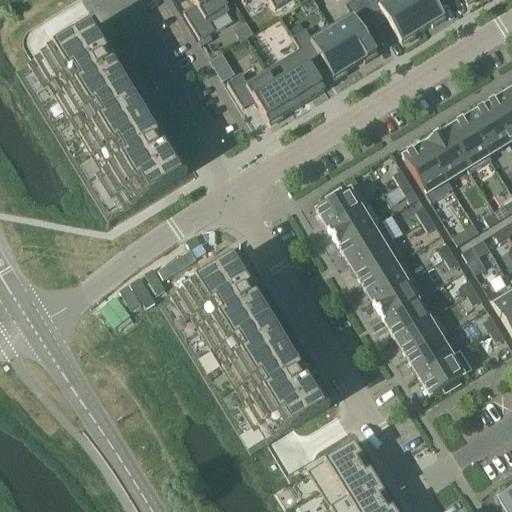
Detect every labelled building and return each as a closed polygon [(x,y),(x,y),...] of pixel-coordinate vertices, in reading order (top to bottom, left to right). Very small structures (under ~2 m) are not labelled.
[(188,0),(195,10),(182,17),(199,44),(214,35),(209,26),(229,14),(220,0),(188,0)] [(357,1),(356,1),(375,31),(386,24),(401,49),(414,41),(413,39),(422,34),(400,0),(384,0),(377,5),(373,0),(367,0),(359,5),(357,1)] [(400,0),(422,34),(430,28),(432,31),(445,23),(430,0),(400,0)] [(461,0),(467,9),(480,1),(479,0),(461,0)] [(348,17),(329,29),(354,70),(362,65),(364,67),(377,59),(361,33),(372,27),(374,31),(375,31),(356,1),(343,9),(348,17)] [(42,60),(15,77),(107,227),(186,178),(94,28),(42,60)] [(291,41),(298,53),(307,67),(318,60),(322,66),(333,85),(347,77),(345,75),(354,70),(329,29),(309,41),(304,33),(291,41)] [(298,53),(264,74),(289,115),(323,94),(324,94),(307,67),(298,53)] [(240,78),(226,87),(241,112),(253,105),(269,130),(282,122),(281,120),(289,115),(264,74),(245,86),(240,78)] [(511,109),(504,97),(484,110),(507,148),(511,144),(511,109)] [(484,110),(463,122),(489,165),(490,164),(488,160),(507,148),(484,110)] [(463,122),(443,135),(469,177),(489,165),(463,122)] [(443,135),(422,147),(446,186),(465,174),(468,178),(469,177),(443,135)] [(422,147),(401,161),(424,199),(430,207),(451,194),(446,186),(422,147)] [(400,174),(391,179),(398,189),(406,184),(400,174)] [(406,184),(398,189),(404,200),(412,194),(406,184)] [(328,206),(314,214),(326,233),(369,207),(357,188),(342,197),(339,193),(325,201),(328,206)] [(369,207),(326,233),(338,252),(380,226),(379,225),(371,230),(361,213),(369,208),(369,207)] [(503,210),(493,216),(498,225),(508,218),(503,210)] [(422,211),(414,216),(420,226),(429,221),(422,211)] [(493,216),(482,222),(488,231),(498,225),(493,216)] [(429,221),(420,226),(427,236),(435,231),(429,221)] [(511,225),(502,231),(507,240),(511,236),(511,225)] [(380,226),(338,252),(349,270),(391,244),(380,226)] [(472,229),(451,242),(456,250),(478,237),(472,229)] [(507,240),(502,231),(492,238),(497,246),(507,240)] [(391,244),(349,270),(360,288),(403,262),(402,261),(394,267),(384,250),(392,245),(391,244)] [(445,248),(437,253),(443,263),(451,258),(445,248)] [(476,259),(471,251),(460,257),(465,266),(476,259)] [(218,272),(157,309),(249,459),(280,440),(328,410),(311,381),(306,373),(253,288),(236,260),(234,262),(231,257),(215,267),(218,272)] [(451,258),(443,263),(449,273),(458,268),(451,258)] [(403,262),(360,288),(371,307),(414,281),(403,262)] [(414,281),(371,307),(383,325),(425,299),(414,281)] [(468,285),(459,290),(465,300),(474,295),(468,285)] [(511,293),(511,291),(489,305),(511,341),(511,293)] [(474,295),(465,300),(472,310),(480,305),(474,295)] [(425,299),(383,325),(394,344),(436,318),(436,317),(428,322),(418,305),(426,300),(425,299)] [(436,318),(394,344),(405,362),(448,336),(436,318)] [(490,321),(482,327),(488,337),(496,332),(490,321)] [(496,332),(488,337),(494,347),(503,342),(496,332)] [(448,336),(405,362),(417,380),(451,360),(440,342),(448,337),(448,336)] [(451,360),(417,380),(428,400),(442,392),(444,396),(458,388),(456,383),(463,379),(451,360)] [(290,488),(283,492),(294,510),(295,511),(390,511),(386,504),(376,488),(374,486),(363,468),(353,452),(352,449),(316,471),(315,472),(303,480),(290,487),(290,488)] [(511,511),(511,493),(498,502),(504,511),(511,511)]
